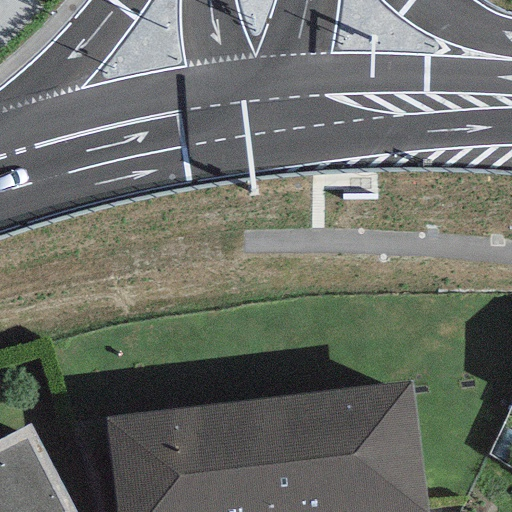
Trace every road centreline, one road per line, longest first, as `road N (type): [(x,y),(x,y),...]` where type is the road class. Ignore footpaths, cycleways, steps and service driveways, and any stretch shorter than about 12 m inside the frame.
road 1 (primary): [(225,105),(0,158)]
road 2 (primary): [(511,96),(283,97)]
road 3 (tertiary): [(120,0),(0,128)]
